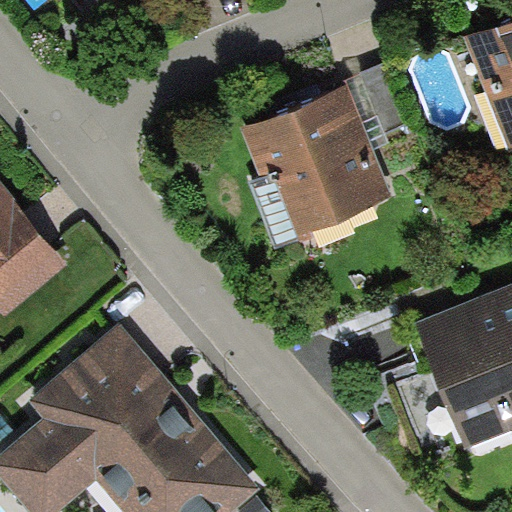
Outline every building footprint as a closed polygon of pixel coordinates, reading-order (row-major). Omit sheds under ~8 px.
[(511,150),(511,20),(464,40),(509,152),(511,150)] [(394,203),(346,85),(241,128),(261,179),(272,175),(299,241),(394,203)] [(68,253),(0,170),(0,299),(5,305),(68,253)] [(511,286),(416,324),(465,449),(511,430),(511,286)] [(220,511),(262,478),(121,311),(28,389),(43,407),(0,443),(0,459),(44,511),(46,511),(99,468),(136,511),(220,511)]
